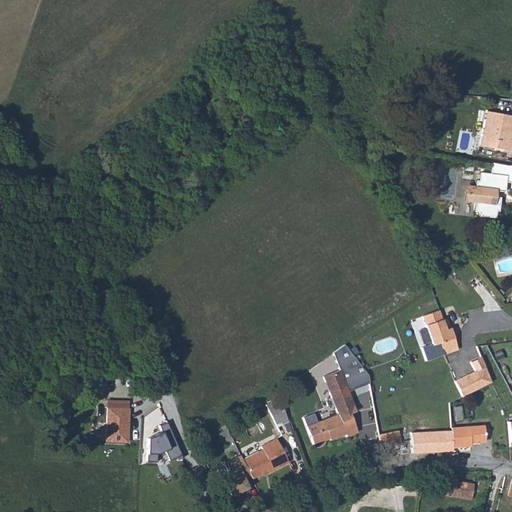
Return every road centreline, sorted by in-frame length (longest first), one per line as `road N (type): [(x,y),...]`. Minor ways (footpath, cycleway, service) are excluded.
road 1 (residential): [(290,511),(400,467),(452,460),(511,471)]
road 2 (residential): [(171,391),(228,511)]
